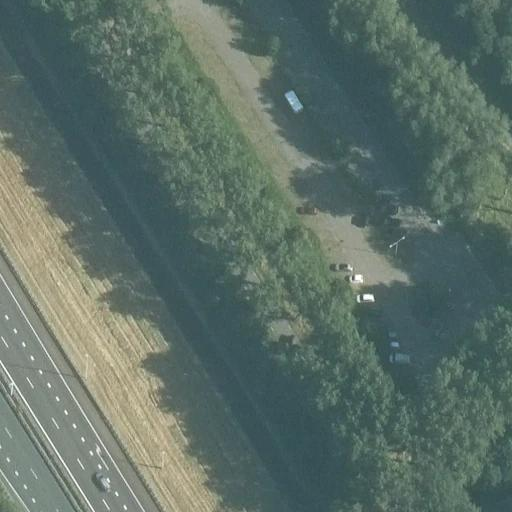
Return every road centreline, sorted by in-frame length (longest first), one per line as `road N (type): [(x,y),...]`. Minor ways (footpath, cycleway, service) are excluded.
road 1 (tertiary): [(398,511),(153,135),(79,0)]
road 2 (motorway): [(116,511),(0,323)]
road 3 (unknown): [(511,160),(381,0)]
